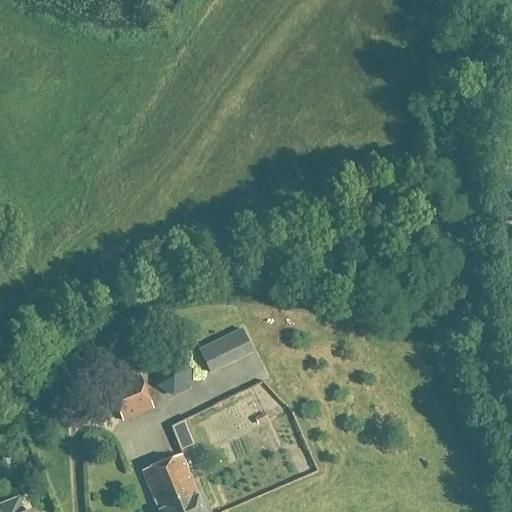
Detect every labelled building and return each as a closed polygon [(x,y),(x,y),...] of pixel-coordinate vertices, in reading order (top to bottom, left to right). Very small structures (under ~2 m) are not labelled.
[(241,330),(197,351),(208,374),(252,353),(241,330)] [(151,410),(140,378),(109,389),(120,421),(151,410)] [(195,444),(186,423),(171,429),(180,450),(195,444)] [(203,511),(181,457),(142,473),(157,511),(203,511)] [(17,476),(11,458),(0,462),(0,471),(4,481),(17,476)] [(22,511),(17,500),(0,507),(0,511),(22,511)]
